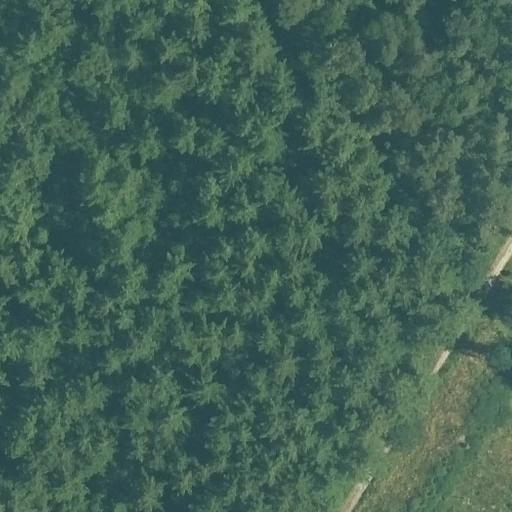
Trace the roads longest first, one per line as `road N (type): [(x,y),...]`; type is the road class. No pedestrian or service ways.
road 1 (track): [(485,295),(242,0)]
road 2 (track): [(348,511),(511,252)]
